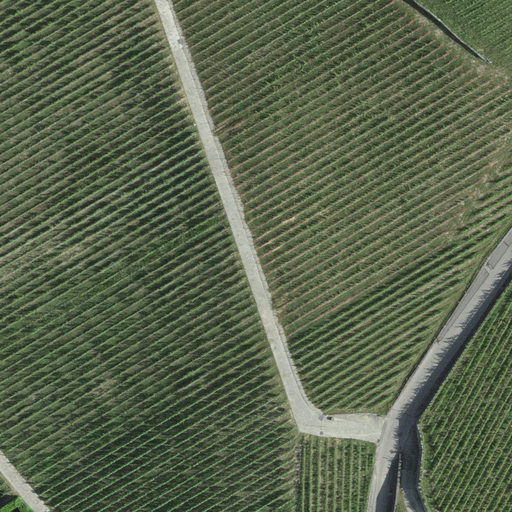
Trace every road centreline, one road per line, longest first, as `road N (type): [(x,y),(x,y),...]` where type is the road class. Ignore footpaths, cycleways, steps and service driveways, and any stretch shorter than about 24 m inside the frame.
road 1 (track): [(394,434),(315,423),(290,407),(163,0)]
road 2 (track): [(511,262),(394,434),(379,511)]
